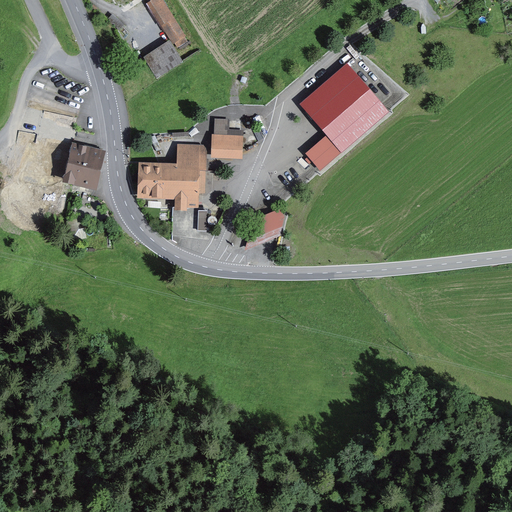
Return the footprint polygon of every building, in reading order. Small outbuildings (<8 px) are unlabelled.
[(107,0),(116,13),(135,0),(107,0)] [(169,41),(171,44),(186,34),(161,0),(143,0),(141,1),(169,41)] [(169,41),(142,60),(157,80),(183,62),(171,44),(169,41)] [(386,115),(343,66),(296,107),(323,138),(303,156),(318,174),(386,115)] [(42,110),(38,126),(69,133),(73,117),(42,110)] [(226,123),(212,122),(211,160),(238,161),(239,139),(225,138),(226,123)] [(99,154),(43,139),(33,177),(89,192),(99,154)] [(177,167),(136,166),(135,202),(171,202),(171,214),(183,214),(183,202),(202,202),(203,150),(177,150),(177,167)] [(49,217),(64,202),(42,181),(27,197),(49,217)] [(284,218),(253,211),(246,249),(277,255),(284,218)] [(205,214),(196,213),(195,234),(204,235),(205,214)]
